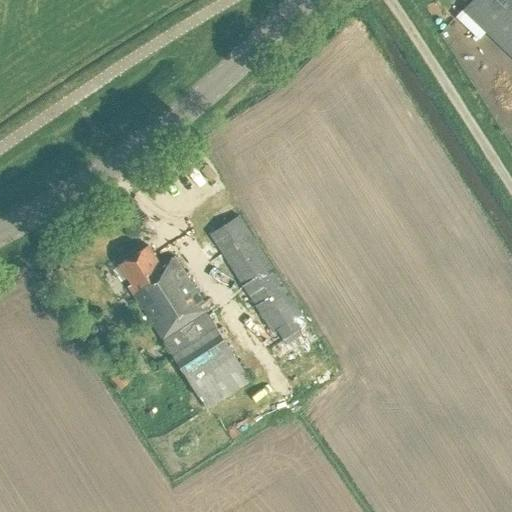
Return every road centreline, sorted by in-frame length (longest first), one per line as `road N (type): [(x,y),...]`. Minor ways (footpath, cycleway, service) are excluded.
road 1 (primary): [(0,231),(136,148),(302,0)]
road 2 (track): [(385,0),(511,193)]
